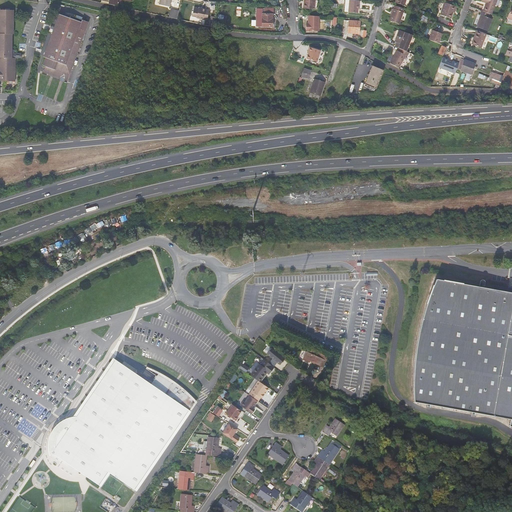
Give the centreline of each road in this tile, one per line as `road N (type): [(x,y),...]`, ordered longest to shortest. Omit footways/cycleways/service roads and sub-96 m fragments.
road 1 (trunk): [(0,237),(209,177),(301,165),(511,158)]
road 2 (trunk): [(511,115),(205,154),(0,207)]
road 3 (trunk): [(511,114),(411,113),(0,152)]
road 4 (unclassified): [(373,254),(399,296),(389,383),(400,400),(511,434)]
road 5 (track): [(293,377),(364,412),(511,460)]
road 6 (track): [(73,0),(242,35),(294,37)]
road 7 (unclassified): [(0,328),(44,292),(134,246),(161,243),(184,266)]
road 8 (track): [(511,91),(432,91),(366,54)]
road 9 (residential): [(382,0),(366,54),(323,37),(294,37)]
road 10 (unclassified): [(373,254),(249,270)]
